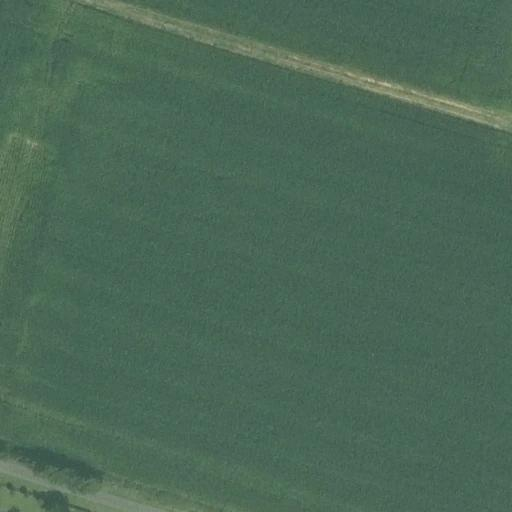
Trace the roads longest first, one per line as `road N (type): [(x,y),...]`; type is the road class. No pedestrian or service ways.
road 1 (track): [(68,0),(511,126)]
road 2 (unclassified): [(148,511),(0,464)]
